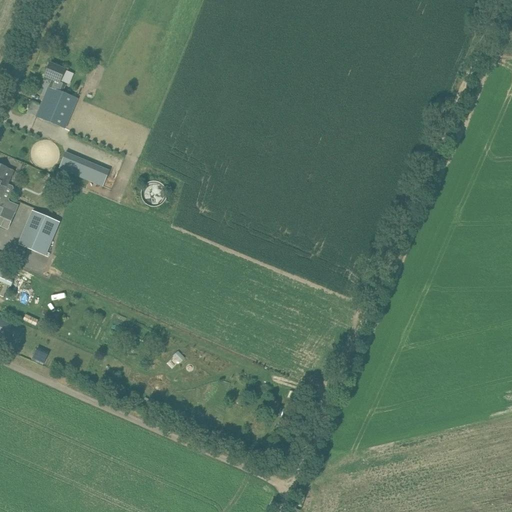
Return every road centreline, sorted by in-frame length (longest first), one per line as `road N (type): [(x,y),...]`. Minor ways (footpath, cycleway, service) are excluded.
road 1 (track): [(497,0),(278,511)]
road 2 (track): [(290,484),(0,361)]
